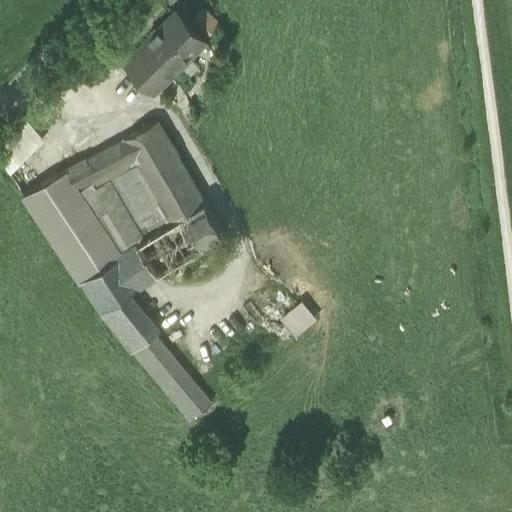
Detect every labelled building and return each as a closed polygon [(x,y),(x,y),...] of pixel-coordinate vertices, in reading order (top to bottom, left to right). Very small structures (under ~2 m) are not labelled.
[(151,90),(154,92),(207,38),(177,8),(123,62),(126,65),(131,60),(156,85),(151,90)] [(131,60),(126,65),(151,90),(156,85),(131,60)] [(87,158),(80,162),(97,185),(138,161),(158,195),(154,198),(158,204),(162,202),(173,221),(204,202),(158,120),(88,160),(87,158)] [(26,121),(0,148),(0,161),(10,176),(44,141),(26,121)] [(80,162),(66,170),(82,193),(97,185),(80,162)] [(24,194),(101,310),(129,293),(137,288),(118,258),(124,254),(123,252),(82,193),(66,170),(24,194)] [(138,243),(158,275),(222,235),(204,202),(173,221),(138,243)] [(138,243),(123,252),(124,254),(118,258),(137,288),(158,275),(138,243)] [(101,310),(135,351),(156,334),(159,331),(129,293),(101,310)] [(297,335),(319,317),(303,298),(281,316),(297,335)] [(212,403),(156,334),(135,351),(191,420),(212,403)]
